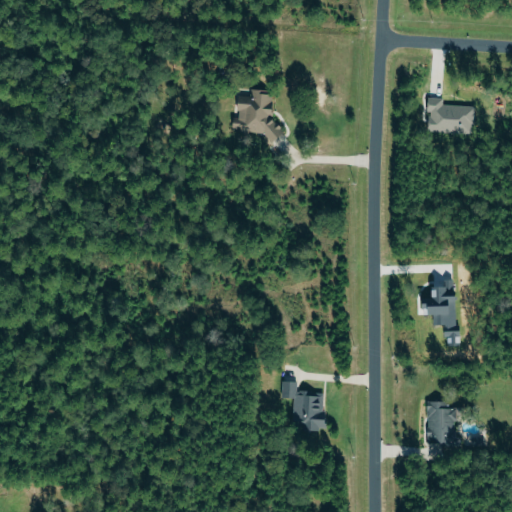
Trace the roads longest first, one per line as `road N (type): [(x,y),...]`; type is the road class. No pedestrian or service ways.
road 1 (residential): [(382,0),(371,511)]
road 2 (residential): [(380,39),(511,47)]
